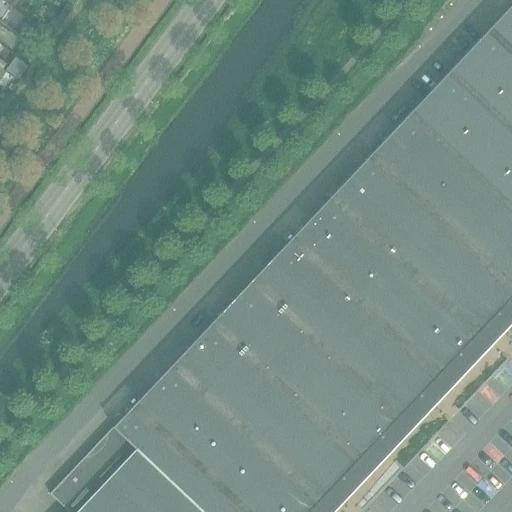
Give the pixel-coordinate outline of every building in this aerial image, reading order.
[(511,0),(509,0),(471,43),(511,82),(511,0)] [(511,82),(471,43),(408,109),(511,207),(511,82)] [(511,207),(408,109),(351,170),(499,310),(511,295),(511,207)] [(351,170),(272,256),(419,394),(499,310),(351,170)] [(272,256),(193,340),(339,479),(419,394),(272,256)] [(193,340),(112,426),(203,511),(307,511),(339,479),(193,340)] [(203,511),(112,426),(48,493),(68,511),(203,511)]
